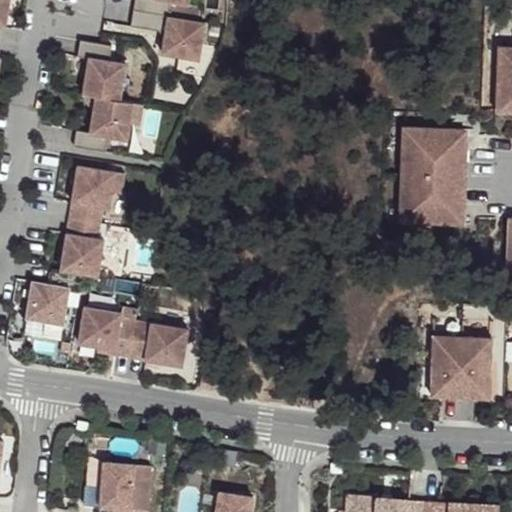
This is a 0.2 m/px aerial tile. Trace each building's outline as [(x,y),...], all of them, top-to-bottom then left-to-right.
[(12,0),(0,0),(0,76),(3,55),(0,54),(0,23),(9,25),(12,0)] [(179,0),(191,2),(191,0),(137,0),(134,24),(162,28),(163,23),(169,24),(165,51),(202,57),(208,20),(171,14),(173,0),(179,0)] [(80,128),(77,144),(108,149),(110,135),(129,138),(132,121),(140,123),(143,102),(123,99),(129,61),(112,58),(115,43),(83,38),(81,54),(92,56),(86,92),(99,94),(93,130),(80,128)] [(511,51),(499,51),(497,112),(511,112),(511,51)] [(442,128),(403,127),(400,221),(438,223),(438,216),(465,217),(467,135),(441,134),(442,128)] [(128,171),(81,163),(64,267),(85,271),(101,274),(104,254),(107,237),(102,236),(106,205),(112,207),(115,190),(124,191),(128,171)] [(85,271),(53,266),(51,282),(35,279),(29,316),(66,322),(73,285),(82,287),(85,271)] [(125,309),(87,303),(81,340),(118,347),(149,352),(148,356),(148,357),(185,363),(191,326),(124,315),(125,309)] [(492,321),(434,319),(433,335),(491,337),(492,321)] [(491,337),(433,335),(431,396),(490,398),(491,337)] [(118,347),(81,340),(80,346),(117,351),(118,347)] [(149,352),(118,347),(117,351),(148,356),(149,352)] [(135,464),(104,461),(101,506),(132,508),(135,464)] [(151,465),(135,464),(132,508),(147,509),(151,465)] [(245,511),(247,497),(213,493),(211,511),(245,511)] [(419,511),(420,504),(344,499),(342,511),(419,511)]
